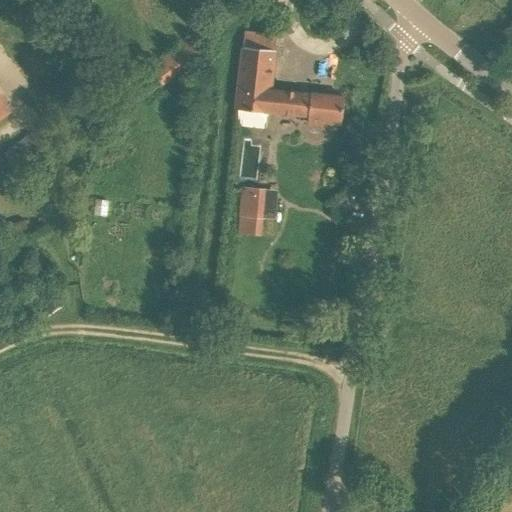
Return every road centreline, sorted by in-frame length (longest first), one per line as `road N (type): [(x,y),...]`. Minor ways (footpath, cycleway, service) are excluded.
road 1 (unclassified): [(329,511),(413,16)]
road 2 (track): [(354,367),(87,330),(0,348)]
road 3 (tertiary): [(413,16),(511,86)]
